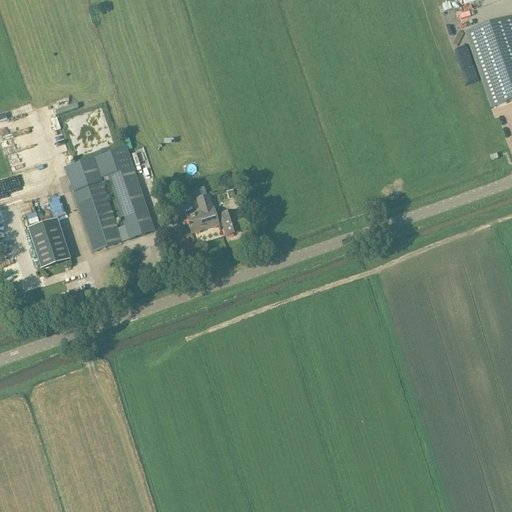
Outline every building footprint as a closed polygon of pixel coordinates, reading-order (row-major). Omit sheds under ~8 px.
[(511,18),(465,35),(491,109),(511,102),(511,18)] [(94,160),(65,170),(93,253),(154,232),(127,149),(94,160)] [(220,218),(220,217),(216,219),(213,209),(212,210),(208,197),(197,201),(200,213),(187,217),(192,234),(218,226),(216,219),(220,218)] [(235,213),(220,217),(220,218),(216,219),(218,226),(218,225),(222,224),(226,238),(241,233),(235,213)] [(70,261),(57,221),(29,231),(42,271),(70,261)]
